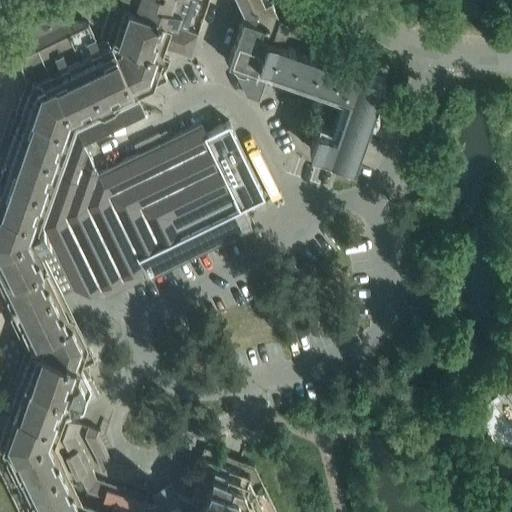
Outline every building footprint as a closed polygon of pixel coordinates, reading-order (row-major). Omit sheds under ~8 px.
[(130,0),(136,2),(133,10),(177,25),(186,29),(195,0),(130,0)] [(266,0),(265,1),(264,0),(241,0),(238,2),(244,13),(243,15),(263,22),(259,32),(297,45),(301,32),(286,27),(290,18),(278,14),(271,0),(266,0)] [(198,33),(177,25),(133,10),(132,15),(110,8),(108,12),(98,41),(97,44),(104,58),(116,52),(121,63),(131,58),(141,80),(155,74),(158,81),(167,77),(163,69),(167,58),(158,55),(162,46),(190,56),(198,33)] [(264,193),(228,121),(205,132),(200,121),(97,173),(77,131),(87,127),(92,137),(144,111),(132,85),(137,83),(141,80),(131,58),(121,63),(116,52),(104,58),(97,44),(98,41),(94,32),(89,22),(58,12),(28,28),(18,56),(17,57),(17,59),(31,63),(28,72),(17,103),(16,109),(5,138),(5,141),(0,154),(0,293),(14,321),(21,336),(67,314),(75,330),(82,332),(65,297),(63,292),(75,286),(105,296),(124,287),(251,226),(241,204),(264,193)] [(300,46),(297,45),(259,32),(263,22),(243,15),(227,60),(234,63),(255,70),(258,62),(270,66),(297,75),(348,93),(335,133),(317,127),(309,148),(342,159),(353,163),(384,76),(304,48),(300,46)] [(258,99),(267,73),(270,66),(258,62),(255,70),(234,63),(233,66),(246,95),(258,99)] [(102,472),(148,487),(145,495),(96,478),(76,436),(81,424),(81,423),(61,416),(62,414),(82,405),(83,402),(100,394),(92,378),(92,379),(86,368),(97,363),(82,332),(75,330),(67,314),(21,336),(25,344),(13,376),(10,375),(9,376),(9,377),(10,378),(0,405),(0,468),(21,511),(276,511),(254,465),(241,460),(203,447),(196,467),(180,461),(151,475),(111,461),(98,435),(100,429),(88,425),(84,436),(102,472)] [(511,381),(473,409),(495,440),(511,442),(511,381)]
